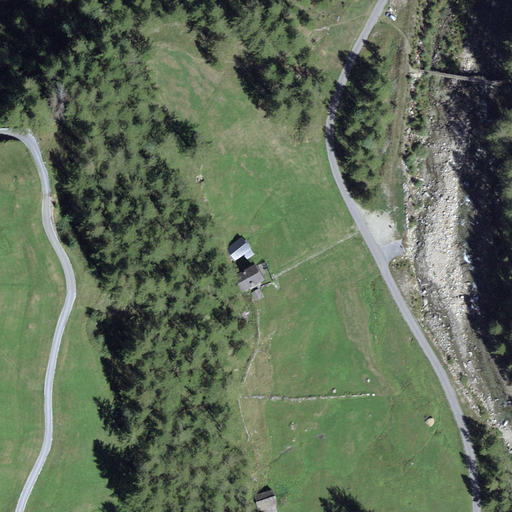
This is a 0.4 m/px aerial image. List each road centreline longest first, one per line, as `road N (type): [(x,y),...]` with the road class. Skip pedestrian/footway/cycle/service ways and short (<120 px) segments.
road 1 (unclassified): [(476,511),(457,411),(332,161),(337,95),(381,0)]
road 2 (unclassified): [(0,133),(33,145),(49,231),(70,282),(48,386),(45,450),(19,511)]
